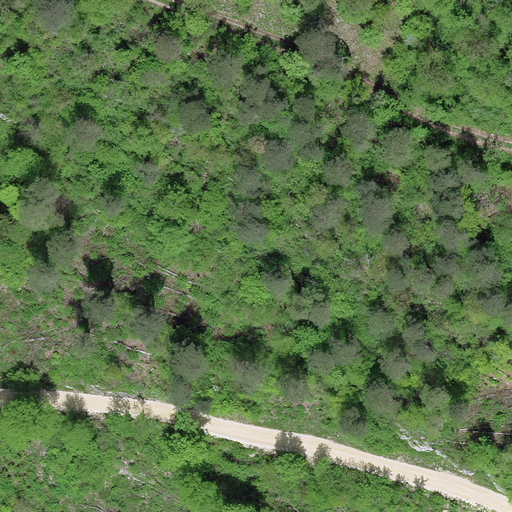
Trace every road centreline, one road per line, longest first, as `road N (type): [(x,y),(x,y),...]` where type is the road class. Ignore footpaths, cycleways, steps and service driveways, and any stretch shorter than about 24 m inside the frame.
road 1 (track): [(0,397),(123,402),(323,445),(511,505)]
road 2 (track): [(511,148),(158,0)]
